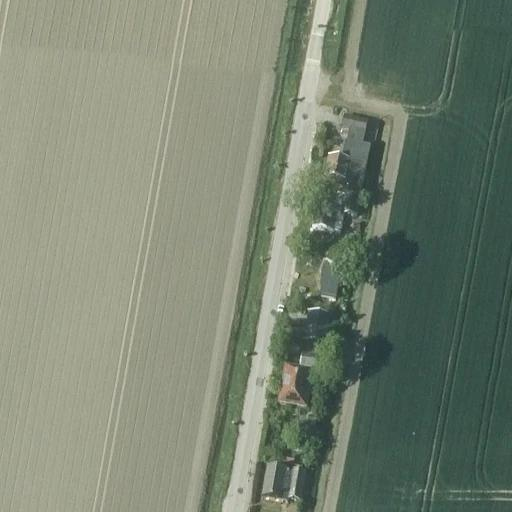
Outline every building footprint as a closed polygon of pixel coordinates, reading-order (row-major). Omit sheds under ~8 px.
[(364,166),(365,162),(368,150),(360,148),(366,123),(343,118),(339,134),(347,136),(345,145),(344,145),(340,161),(329,159),(324,179),(339,182),(338,186),(335,186),(333,193),(359,199),(366,166),(364,166)] [(359,200),(345,197),(345,202),(317,198),(312,230),(333,233),(340,234),(343,216),(356,218),(359,200)] [(344,272),(346,251),(331,249),(330,270),(344,272)] [(340,273),(325,270),(320,297),(336,300),(340,273)] [(330,317),(307,313),(302,342),(325,346),(330,317)] [(328,350),(321,349),(320,353),(306,350),(305,357),(302,356),(299,372),(284,369),(278,406),(305,410),(311,374),(319,376),(321,360),(327,361),(328,350)] [(315,422),(298,419),(294,444),(311,446),(315,422)] [(292,474),(266,470),(261,501),(287,505),(288,502),(299,504),(305,474),(292,472),(292,474)]
